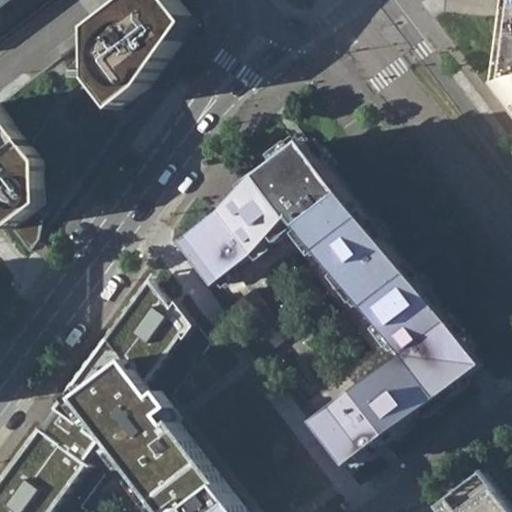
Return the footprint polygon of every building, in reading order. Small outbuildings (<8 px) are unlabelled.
[(0,0),(0,35),(45,0),(0,0)] [(199,24),(180,0),(134,0),(0,102),(0,212),(30,251),(36,243),(148,94),(199,24)] [(511,0),(505,0),(500,92),(511,106),(511,0)] [(486,367),(317,142),(186,243),(219,286),(256,257),(306,219),(318,234),(361,291),(403,344),(410,355),(350,401),(323,422),(356,466),(386,443),(486,367)] [(0,511),(59,511),(94,465),(91,463),(106,443),(137,482),(127,490),(144,511),(250,511),(180,417),(163,396),(160,398),(151,386),(187,337),(190,340),(200,326),(181,302),(177,308),(159,283),(50,432),(46,429),(0,491),(0,511)] [(257,289),(234,307),(272,354),(294,337),(257,289)] [(511,511),(511,505),(486,473),(443,506),(447,511),(511,511)]
